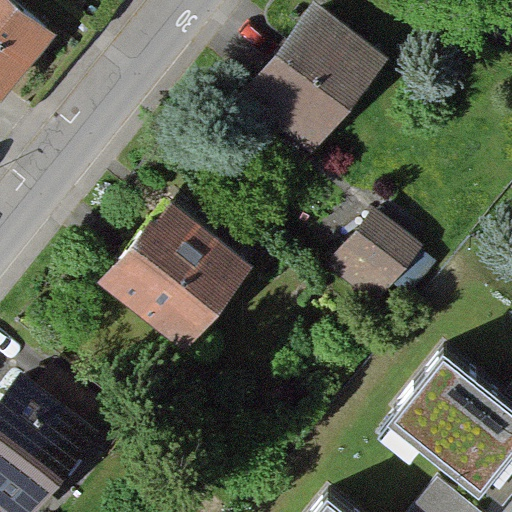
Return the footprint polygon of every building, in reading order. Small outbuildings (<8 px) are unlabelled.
[(0,69),(33,27),(0,2),(0,69)] [(234,94),(305,151),(375,63),(304,7),(234,94)] [(78,274),(163,346),(235,262),(151,190),(78,274)] [(401,245),(361,211),(327,251),(368,284),(401,245)] [(511,474),(511,390),(462,351),(407,419),(498,492),(511,474)] [(0,393),(0,510),(2,511),(28,511),(89,439),(14,377),(0,393)] [(374,511),(344,488),(323,511),(374,511)]
